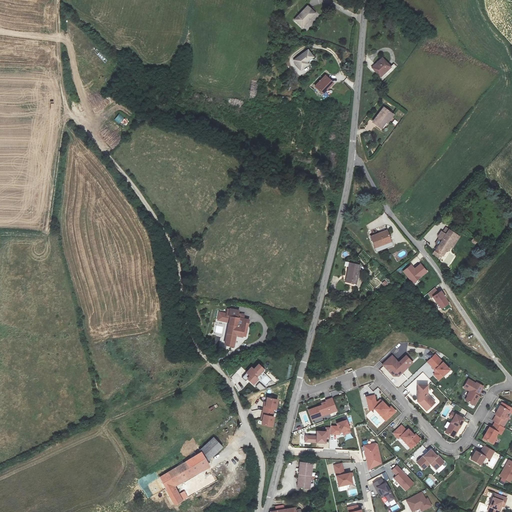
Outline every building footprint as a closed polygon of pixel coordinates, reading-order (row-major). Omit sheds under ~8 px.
[(308,5),(295,19),(303,26),(316,13),(308,5)] [(309,49),(293,60),(300,70),(308,65),(306,62),(314,56),(309,49)] [(383,57),(372,67),(381,76),(391,66),(383,57)] [(326,75),(316,85),(325,94),(335,84),(326,75)] [(385,107),(374,121),(382,128),(388,122),(386,121),(392,113),(385,107)] [(114,120),(124,128),(129,122),(119,113),(114,120)] [(453,247),(460,237),(447,228),(443,232),(442,231),(438,236),(440,238),(436,243),(439,245),(433,254),(438,258),(441,254),(443,256),(450,246),(453,247)] [(391,242),(387,231),(371,237),(375,248),(391,242)] [(346,282),(355,284),(359,265),(350,263),(346,282)] [(412,264),(403,272),(413,284),(428,272),(421,263),(415,269),(412,264)] [(436,288),(427,294),(431,299),(433,298),(442,309),(450,304),(442,291),(439,293),(436,288)] [(236,334),(246,336),(250,320),(244,319),(244,315),(238,314),(239,311),(228,308),(227,313),(219,312),(217,320),(230,323),(225,345),(234,347),(236,334)] [(436,352),(429,358),(434,364),(438,369),(435,372),(440,377),(451,367),(442,357),(441,357),(436,352)] [(394,353),(387,360),(395,369),(393,371),(395,373),(401,373),(409,366),(408,365),(414,359),(408,353),(401,360),(394,353)] [(395,369),(387,360),(385,362),(393,371),(395,369)] [(252,367),(242,377),(246,381),(250,377),(252,378),(250,381),(254,383),(266,370),(259,364),(254,369),(252,367)] [(476,384),(469,380),(464,387),(470,391),(467,395),(468,396),(466,400),(474,405),(479,396),(478,395),(483,387),(477,383),(476,384)] [(429,382),(419,382),(419,399),(422,399),(422,401),(426,405),(431,405),(434,402),(434,397),(429,392),(429,382)] [(376,392),(368,395),(372,407),(377,406),(383,413),(388,409),(392,414),(397,408),(393,404),(391,406),(385,399),(383,401),(381,399),(378,399),(376,392)] [(324,402),(310,408),(314,417),(333,410),(331,405),(337,403),(334,395),(328,398),(328,399),(323,401),(324,402)] [(264,402),(261,420),(263,420),(262,424),(273,427),(275,416),(273,416),(275,409),(277,410),(279,400),(267,397),(266,402),(264,402)] [(495,418),(497,420),(505,424),(509,418),(506,416),(511,408),(502,403),(497,411),(499,412),(495,418)] [(388,409),(383,413),(388,418),(392,414),(388,409)] [(466,416),(454,409),(452,414),(455,416),(448,429),(452,432),(453,430),(456,430),(458,431),(466,416)] [(306,412),(300,414),(304,426),(310,424),(306,412)] [(304,435),(304,443),(324,444),(325,440),(329,440),(329,435),(331,435),(331,438),(335,438),(335,436),(339,437),(339,433),(342,433),(343,436),(350,433),(345,420),(335,424),(335,427),(330,427),(330,428),(325,428),(325,432),(315,432),(315,435),(304,435)] [(491,424),(485,435),(492,439),(494,435),(497,435),(500,429),(503,431),(506,425),(505,424),(497,420),(494,426),(491,424)] [(403,423),(395,430),(400,436),(402,434),(409,441),(411,439),(415,444),(422,437),(419,433),(418,434),(410,426),(408,428),(403,423)] [(213,437),(200,449),(201,452),(204,456),(207,461),(213,456),(222,447),(213,437)] [(478,448),(473,456),(483,461),(487,454),(489,450),(494,453),(496,448),(487,443),(485,447),(484,447),(482,450),(478,448)] [(376,444),(361,446),(362,452),(365,451),(367,471),(378,461),(376,444)] [(432,447),(419,460),(426,467),(432,460),(435,464),(437,462),(440,466),(446,460),(440,453),(439,454),(432,447)] [(204,456),(201,452),(160,476),(174,504),(182,499),(179,493),(177,494),(172,484),(198,468),(194,461),(204,456)] [(210,467),(207,461),(204,456),(194,461),(198,468),(200,472),(210,467)] [(511,479),(511,477),(511,458),(511,457),(502,473),(503,474),(509,477),(511,479)] [(310,465),(297,464),(296,489),(308,490),(310,465)] [(342,464),(333,465),(336,486),(350,484),(348,473),(343,473),(342,464)] [(396,465),(391,470),(394,474),(391,476),(400,485),(399,486),(404,491),(412,483),(396,465)] [(425,480),(430,487),(434,483),(430,477),(425,480)] [(382,478),(376,481),(377,485),(375,487),(381,497),(384,496),(387,501),(393,498),(382,478)] [(421,492),(405,500),(411,511),(419,508),(421,511),(431,506),(427,498),(424,499),(421,492)] [(508,496),(497,492),(490,509),(498,511),(500,507),(501,507),(503,502),(506,504),(508,496)]
